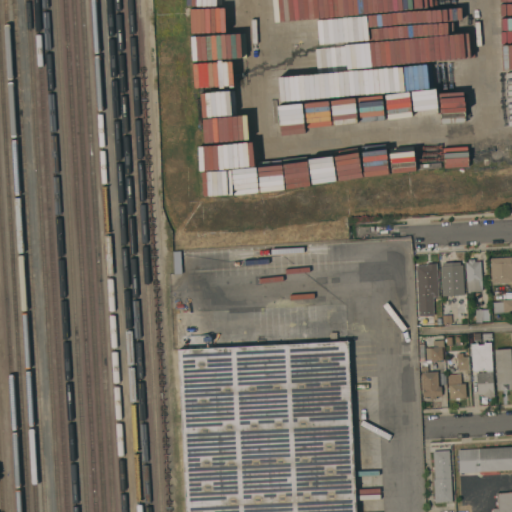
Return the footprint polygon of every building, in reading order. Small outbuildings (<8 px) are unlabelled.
[(396,0),(397,9),(410,8),(410,6),(407,6),(406,0),(396,0)] [(511,257),(511,282),(491,283),(490,258),(511,257)] [(465,262),(468,262),(468,259),(474,259),(474,261),(480,261),(482,291),(467,292),(465,262)] [(433,316),(432,298),(437,298),(436,264),(416,265),(417,316),(433,316)] [(441,266),(461,265),(462,287),(463,287),(464,304),(450,305),(449,291),(443,292),(441,266)] [(502,301),(502,299),(511,298),(511,311),(493,313),(493,302),(502,301)] [(475,309),(489,309),(489,318),(482,318),(481,322),(475,322),(475,309)] [(441,386),(441,395),(436,396),(436,398),(430,399),(430,396),(423,397),(422,387),(421,372),(421,365),(423,365),(422,361),(426,361),(425,345),(430,345),(430,347),(433,347),(433,340),(443,340),(444,347),(442,347),(442,360),(431,360),(431,362),(427,362),(428,372),(437,371),(438,386),(441,386)] [(347,341),(355,511),(185,511),(177,349),(347,341)] [(470,343),(477,343),(477,345),(484,344),(484,343),(490,342),(494,396),(484,397),(484,393),(477,394),(476,373),(486,372),(486,370),(472,371),(470,343)] [(511,375),(511,389),(497,390),(494,349),(510,348),(511,375)] [(469,369),(452,370),(451,359),(458,359),(457,351),(467,350),(467,357),(468,356),(469,369)] [(465,383),(466,397),(449,398),(448,375),(461,374),(461,384),(465,383)] [(511,446),(511,469),(459,472),(458,449),(511,446)] [(433,478),(434,478),(433,451),(449,450),(452,502),(435,503),(433,478)] [(511,511),(493,511),(493,508),(498,508),(497,493),(511,491),(511,511)]
